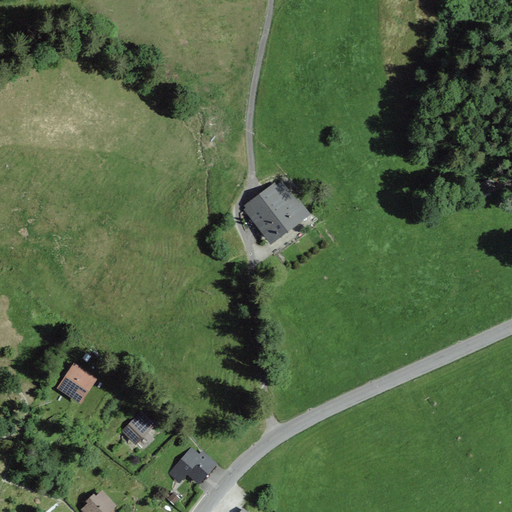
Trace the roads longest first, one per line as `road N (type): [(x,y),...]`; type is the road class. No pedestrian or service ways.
road 1 (track): [(269,443),(254,374),(248,274),(257,262),(234,218),(249,183),(272,0)]
road 2 (secondary): [(511,327),(269,443),(202,511)]
